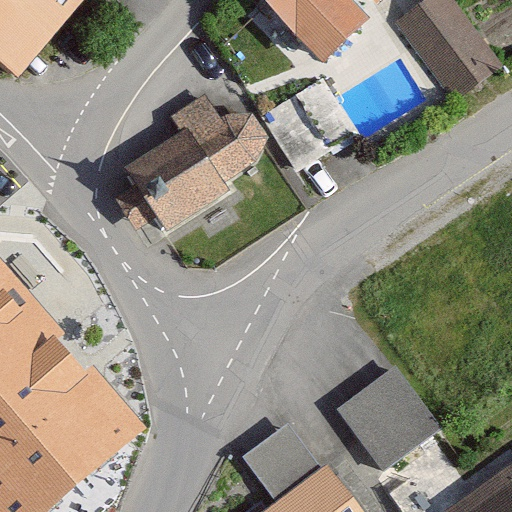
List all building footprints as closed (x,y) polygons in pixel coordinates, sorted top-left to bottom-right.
[(91,0),(0,0),(0,78),(13,90),(91,0)] [(251,0),(323,71),(367,28),(342,2),(343,0),(359,0),(368,8),(376,0),(251,0)] [(507,79),(453,4),(408,36),(463,111),(507,79)] [(181,131),(128,164),(137,179),(120,190),(126,212),(143,228),(168,213),(179,230),(241,192),(231,175),(266,154),(273,135),(257,109),(226,114),(211,90),(171,114),(181,131)] [(48,511),(147,428),(0,258),(0,511),(48,511)] [(447,431),(398,364),(343,408),(388,473),(447,431)] [(359,511),(332,472),(288,422),(244,455),(268,506),(260,511),(359,511)] [(511,511),(511,471),(455,511),(511,511)]
